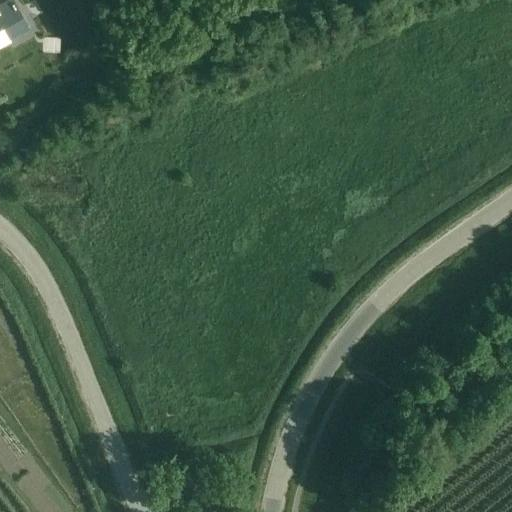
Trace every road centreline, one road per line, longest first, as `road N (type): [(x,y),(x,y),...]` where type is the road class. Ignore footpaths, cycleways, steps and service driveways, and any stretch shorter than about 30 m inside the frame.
road 1 (secondary): [(271,511),(297,414),(345,340),(511,202)]
road 2 (unclassified): [(0,228),(66,318),(140,511)]
